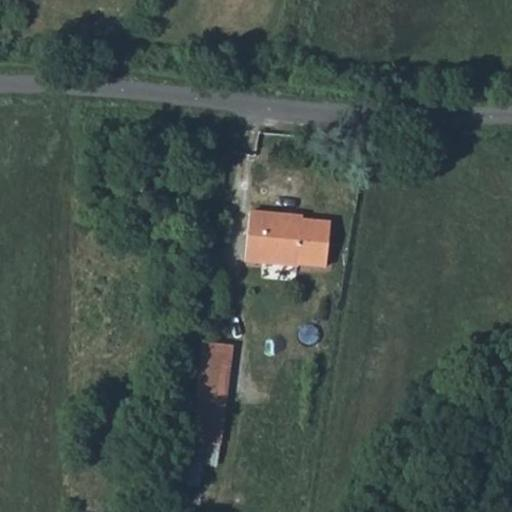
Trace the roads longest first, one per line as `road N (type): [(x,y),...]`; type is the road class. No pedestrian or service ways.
road 1 (unclassified): [(0,84),(323,112),(511,115)]
road 2 (track): [(405,511),(415,478),(460,408),(511,378)]
